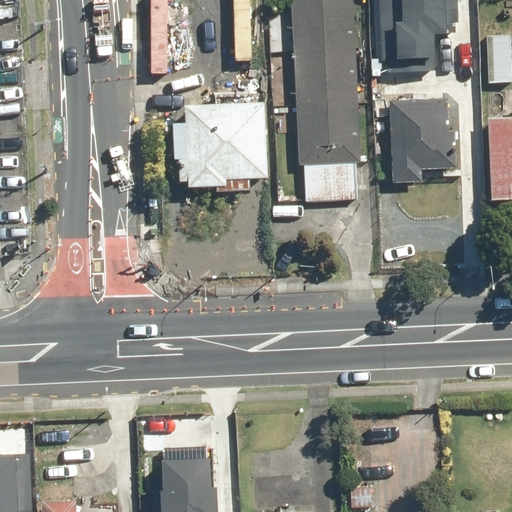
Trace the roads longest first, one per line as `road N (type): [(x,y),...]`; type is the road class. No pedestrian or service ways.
road 1 (primary): [(135,349),(511,330)]
road 2 (tertiary): [(69,352),(74,229),(94,149)]
road 3 (tertiary): [(94,149),(122,229),(135,349)]
road 4 (tertiary): [(81,0),(94,149)]
